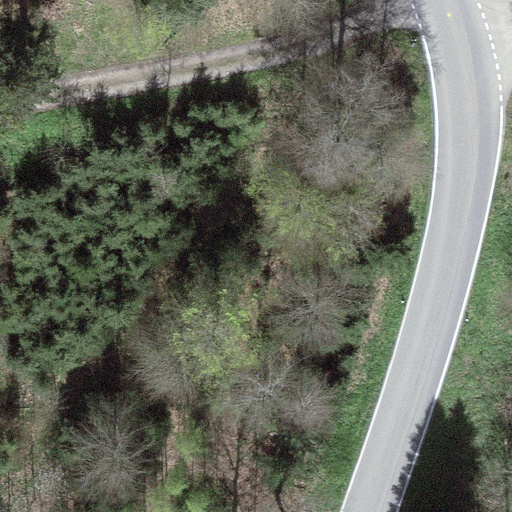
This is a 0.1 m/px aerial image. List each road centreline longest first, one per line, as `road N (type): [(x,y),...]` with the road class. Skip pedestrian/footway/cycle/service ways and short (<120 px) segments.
road 1 (tertiary): [(365,511),(438,300),(458,204),(459,59),(442,0)]
road 2 (track): [(436,0),(361,27),(0,114)]
